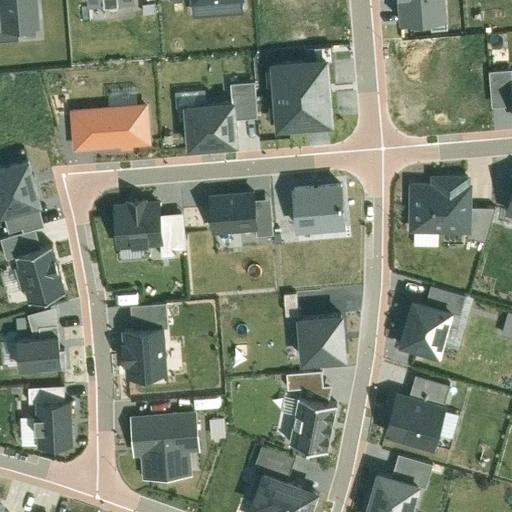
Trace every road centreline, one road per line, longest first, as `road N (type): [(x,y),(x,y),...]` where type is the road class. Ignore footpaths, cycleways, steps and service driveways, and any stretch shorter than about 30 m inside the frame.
road 1 (residential): [(95,486),(104,433),(94,298),(73,182),(374,153)]
road 2 (residential): [(374,153),(380,246),(368,355),(333,511)]
road 3 (residential): [(360,0),(374,153)]
road 4 (residential): [(511,144),(374,153)]
